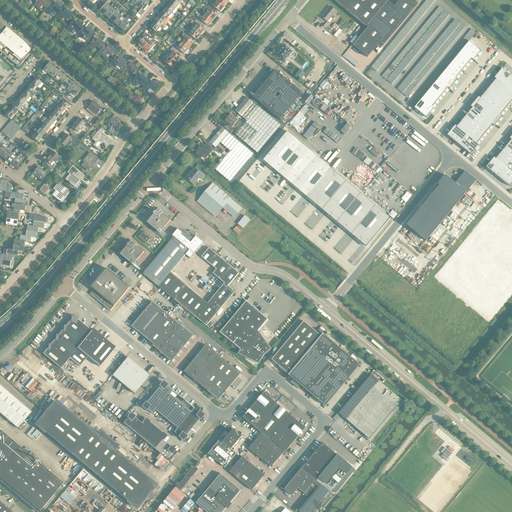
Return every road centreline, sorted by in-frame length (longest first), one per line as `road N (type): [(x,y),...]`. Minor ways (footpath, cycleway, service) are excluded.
road 1 (primary): [(0,326),(283,0)]
road 2 (track): [(435,386),(304,274),(250,261),(152,179)]
road 3 (unclassified): [(250,511),(326,421),(265,370),(229,413),(217,412)]
road 4 (tertiary): [(325,310),(284,275),(248,265),(149,183)]
road 5 (unclassified): [(287,20),(453,155)]
road 6 (tertiary): [(149,183),(287,20)]
road 7 (unclassified): [(217,412),(61,285)]
road 8 (unclassified): [(325,310),(453,155)]
road 9 (unknown): [(488,183),(428,260),(391,230)]
road 10 (tertiary): [(436,401),(325,310)]
road 11 (tertiary): [(61,285),(149,183)]
road 12 (unknown): [(444,409),(427,419),(361,511)]
